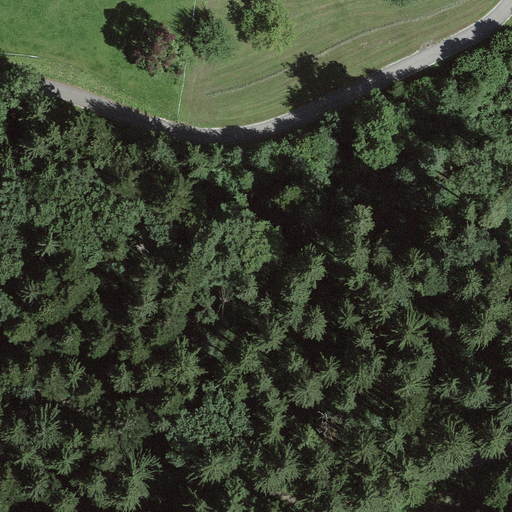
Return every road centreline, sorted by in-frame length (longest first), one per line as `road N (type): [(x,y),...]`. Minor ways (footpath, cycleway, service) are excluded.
road 1 (unclassified): [(0,85),(44,89),(158,130),(234,138),(348,97),(484,31),(511,4)]
road 2 (track): [(0,383),(324,510),(360,510),(511,447)]
